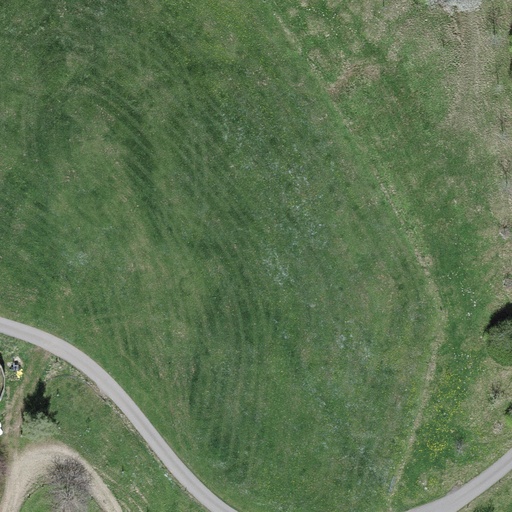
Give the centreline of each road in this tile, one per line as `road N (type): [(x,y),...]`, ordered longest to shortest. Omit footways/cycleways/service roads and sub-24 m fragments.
road 1 (track): [(222,511),(77,357),(0,324)]
road 2 (track): [(8,511),(23,476),(54,461),(87,474),(113,511)]
